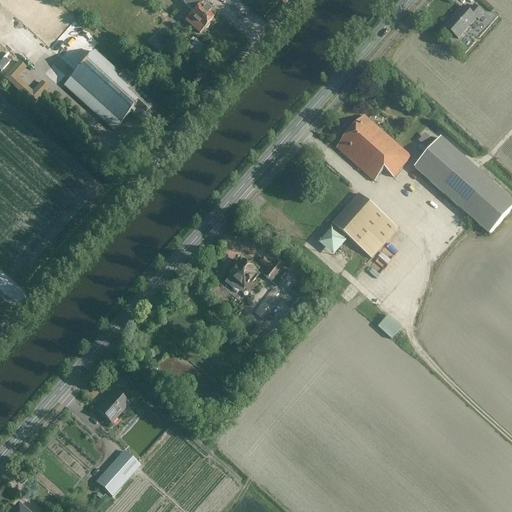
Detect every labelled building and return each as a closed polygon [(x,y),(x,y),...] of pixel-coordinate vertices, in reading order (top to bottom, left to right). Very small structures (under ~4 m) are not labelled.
[(199,34),(213,19),(209,14),(210,12),(206,8),(205,9),(201,6),(203,3),(199,0),(186,0),(183,4),(192,12),(184,21),(199,34)] [(445,27),(449,31),(446,35),(451,39),(454,35),(458,39),(476,19),(479,22),(485,15),(474,6),(469,11),(464,6),(445,27)] [(140,122),(153,107),(94,53),(64,87),(114,132),(130,114),(140,122)] [(2,75),(33,103),(49,85),(41,78),(32,88),(17,74),(26,64),(18,58),(2,75)] [(393,178),(410,159),(364,118),(337,149),(374,183),(384,171),(393,178)] [(511,200),(442,139),(437,144),(426,134),(419,142),(430,152),(415,169),(490,234),(511,208),(511,200)] [(371,259),(397,230),(359,195),(333,224),(371,259)] [(334,257),(347,242),(332,230),(320,244),(334,257)] [(245,261),(239,268),(238,266),(230,275),(231,276),(225,282),(238,293),(243,287),(244,288),(249,282),(252,285),(260,275),(245,261)] [(265,276),(278,287),(282,282),(281,280),(287,274),(276,264),(265,276)] [(308,287),(313,281),(305,274),(300,281),(308,287)] [(314,311),(322,302),(305,287),(297,296),(314,311)] [(264,362),(309,309),(299,300),(254,352),(264,362)] [(402,328),(388,316),(379,327),(392,340),(402,328)] [(256,344),(267,332),(259,324),(248,337),(256,344)] [(112,423),(128,404),(115,392),(98,411),(112,423)] [(125,452),(97,483),(113,497),(140,466),(125,452)]
